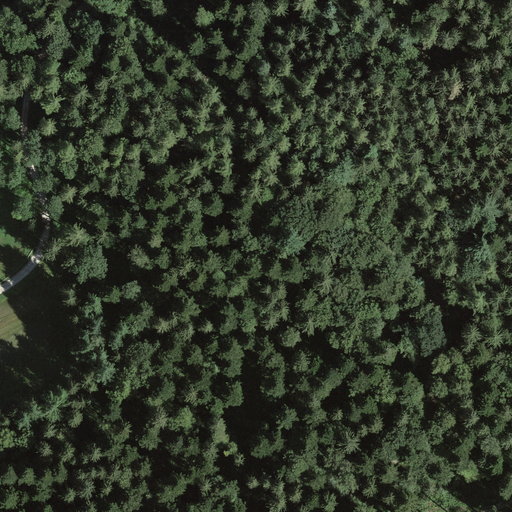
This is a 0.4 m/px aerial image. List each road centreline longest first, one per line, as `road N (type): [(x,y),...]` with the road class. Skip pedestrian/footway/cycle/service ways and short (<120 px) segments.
road 1 (track): [(295,0),(262,51),(253,93),(260,130),(324,201),(415,265),(443,314),(435,401),(414,438),(394,463),(325,511)]
road 2 (track): [(511,331),(435,401),(365,335),(177,341),(125,322),(35,261),(0,199)]
road 3 (track): [(0,289),(43,247),(46,224),(25,133),(32,76),(85,0)]
